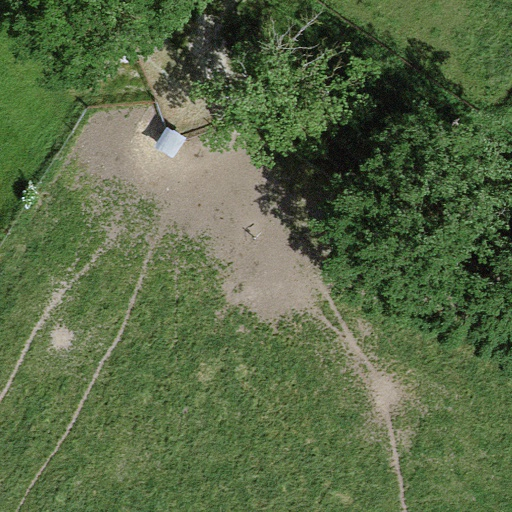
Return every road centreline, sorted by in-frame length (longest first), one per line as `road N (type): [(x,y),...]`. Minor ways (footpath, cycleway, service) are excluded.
road 1 (track): [(511,261),(141,0)]
road 2 (track): [(258,0),(511,167)]
